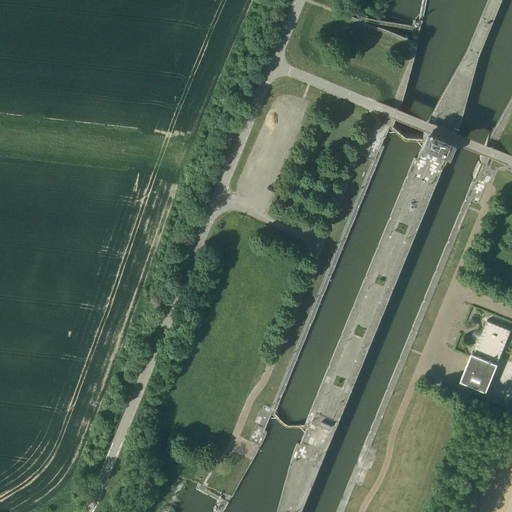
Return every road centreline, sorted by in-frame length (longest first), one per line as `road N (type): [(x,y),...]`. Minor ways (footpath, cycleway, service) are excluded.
road 1 (residential): [(88,511),(218,198)]
road 2 (unclassified): [(511,164),(273,64)]
road 3 (unclassified): [(218,198),(273,64)]
